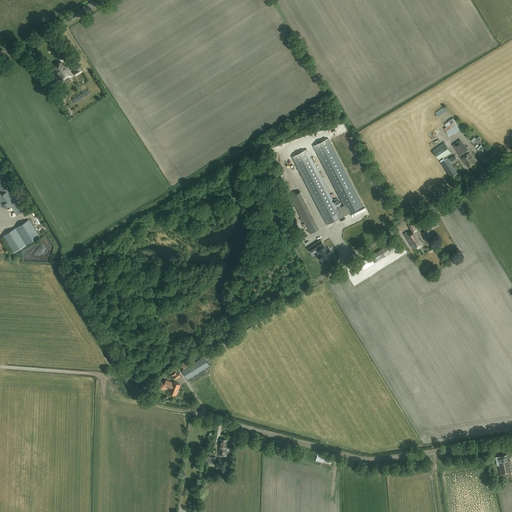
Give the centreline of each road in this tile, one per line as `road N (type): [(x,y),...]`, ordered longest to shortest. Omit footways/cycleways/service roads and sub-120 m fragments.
road 1 (unclassified): [(204,415),(361,459),(511,441)]
road 2 (unclassified): [(346,260),(511,158)]
road 3 (track): [(135,398),(60,271),(64,251)]
road 4 (track): [(0,367),(110,375),(135,398)]
